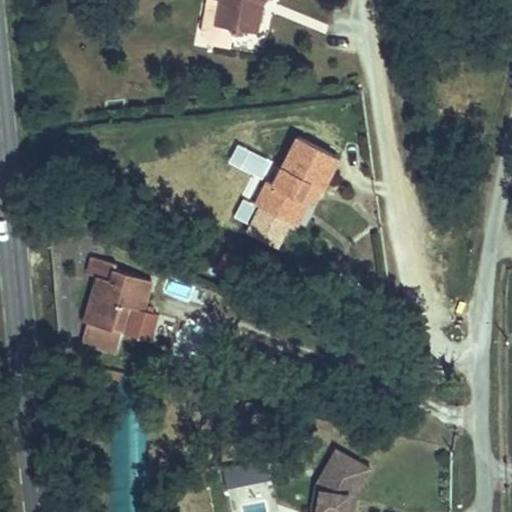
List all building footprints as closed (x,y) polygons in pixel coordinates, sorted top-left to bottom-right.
[(181,0),(187,13),(212,19),(218,0),(181,0)] [(323,127),(284,106),(256,160),(249,157),(239,176),(276,195),(288,172),(298,154),(304,157),(307,158),(323,127)] [(295,175),(304,157),(298,154),(288,172),(295,175)] [(234,235),(214,224),(206,240),(226,251),(234,235)] [(78,323),(74,339),(100,345),(104,327),(94,325),(100,304),(112,307),(126,310),(132,280),(97,270),(98,264),(74,258),(70,276),(82,281),(71,320),(78,323)] [(94,325),(104,327),(108,328),(112,307),(100,304),(94,325)] [(250,401),(238,418),(257,430),(268,413),(250,401)] [(352,472),(369,441),(336,422),(318,454),(310,482),(315,511),(341,511),(354,510),(349,483),(352,472)]
